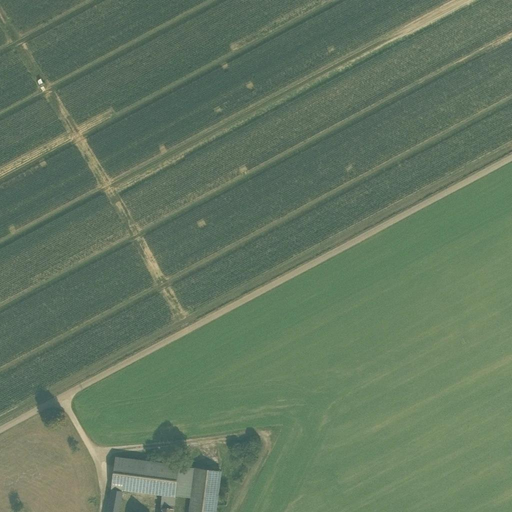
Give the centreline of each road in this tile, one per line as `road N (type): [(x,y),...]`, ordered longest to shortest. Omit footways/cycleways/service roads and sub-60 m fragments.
road 1 (unclassified): [(0,429),(511,157)]
road 2 (track): [(234,511),(268,434),(94,455),(61,396)]
